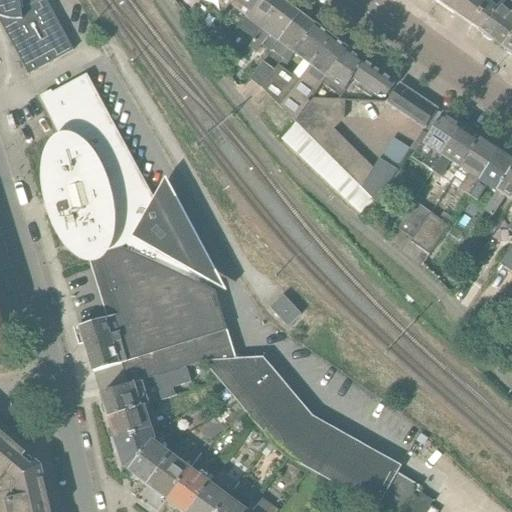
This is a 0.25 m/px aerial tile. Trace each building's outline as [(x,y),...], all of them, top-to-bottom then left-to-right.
[(0,0),(0,22),(29,75),(73,51),(45,0),(0,0)] [(229,8),(230,6),(235,0),(206,0),(206,1),(201,7),(208,13),(213,6),(224,14),(229,8)] [(235,0),(230,6),(229,8),(245,20),(261,0),(235,0)] [(239,28),(254,40),(285,3),(281,0),(261,0),(245,20),(240,26),(239,28)] [(480,33),(505,0),(433,0),(433,1),(479,32),(480,33)] [(511,0),(505,0),(480,33),(503,49),(511,37),(511,0)] [(271,53),(272,52),(301,15),(285,3),(254,40),(249,48),(257,54),(263,47),(271,53)] [(289,63),(294,56),(317,28),(301,15),(272,52),(283,60),(289,63)] [(261,89),(297,124),(314,100),(324,85),(348,51),(317,28),(294,56),(303,63),(293,77),(286,71),(291,65),(289,64),(289,63),(283,60),(275,71),(261,89)] [(511,55),(511,37),(503,49),(511,55)] [(221,63),(229,75),(243,56),(233,48),(221,63)] [(348,51),(324,85),(341,98),(353,81),(365,63),(348,51)] [(264,63),(263,62),(250,80),(250,81),(261,89),(275,71),(264,63)] [(381,95),(385,98),(395,84),(365,63),(353,81),(356,84),(354,87),(371,98),(373,95),(378,98),(381,95)] [(168,181),(155,201),(92,87),(87,77),(41,99),(61,139),(56,142),(52,147),(49,153),(47,159),(45,171),(45,178),(46,190),(48,203),(51,212),(55,224),(60,234),(64,240),(69,247),(74,252),(82,258),(86,260),(91,260),(95,260),(126,250),(203,289),(197,278),(230,295),(168,181)] [(385,105),(423,131),(436,111),(398,86),(385,105)] [(412,159),(432,173),(462,129),(443,115),(421,148),(420,147),(412,159)] [(374,170),(361,189),(297,124),(284,140),(364,216),(365,216),(376,204),(384,193),(398,172),(380,160),(374,170)] [(452,165),(460,170),(480,141),(462,129),(432,173),(442,180),(452,165)] [(459,190),(469,197),(498,153),(480,141),(460,170),(468,176),(459,190)] [(488,189),(496,194),(511,171),(511,161),(498,153),(469,197),(478,203),(488,189)] [(511,171),(496,194),(485,211),(494,217),(506,199),(511,203),(511,171)] [(395,228),(413,240),(432,214),(414,200),(395,228)] [(411,243),(430,256),(449,228),(432,214),(413,240),(411,243)] [(94,374),(122,365),(228,331),(216,296),(203,289),(126,250),(95,260),(103,284),(99,285),(102,294),(106,293),(113,317),(80,328),(94,374)] [(511,273),(511,258),(506,255),(499,265),(511,273)] [(283,296),(270,309),(285,326),(288,329),(297,319),(301,316),(283,296)] [(382,511),(403,511),(418,488),(397,475),(402,467),(313,417),(264,359),(238,360),(203,363),(276,449),(290,460),(382,511)] [(161,402),(175,397),(172,389),(192,382),(187,368),(130,386),(101,395),(109,418),(160,402),(161,402)] [(116,440),(155,427),(151,414),(163,411),(161,402),(160,402),(109,418),(116,440)] [(131,473),(154,442),(159,440),(155,427),(116,440),(125,468),(131,473)] [(0,504),(47,493),(41,467),(0,432),(0,504)] [(168,500),(191,469),(178,460),(191,445),(182,439),(171,454),(148,486),(168,500)] [(131,473),(148,486),(171,454),(154,442),(131,473)] [(207,473),(214,478),(221,469),(214,463),(207,473)] [(168,500),(183,511),(188,511),(210,483),(202,478),(191,469),(168,500)] [(188,511),(217,511),(229,497),(210,483),(188,511)] [(247,511),(253,505),(247,500),(234,490),(229,497),(217,511),(247,511)] [(0,511),(51,511),(47,493),(0,504),(0,511)] [(420,495),(409,511),(428,511),(434,503),(420,495)] [(278,511),(279,511),(259,497),(253,505),(247,511),(278,511)]
